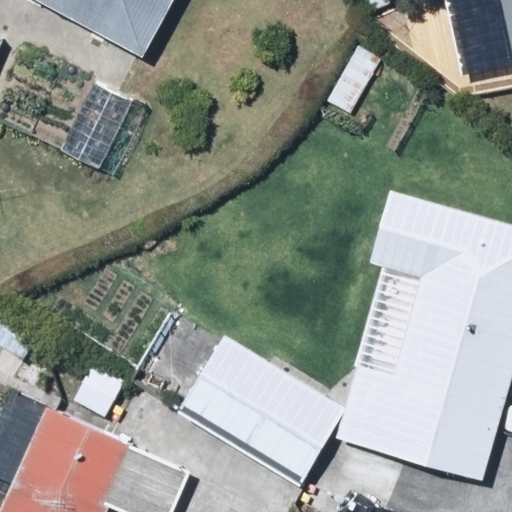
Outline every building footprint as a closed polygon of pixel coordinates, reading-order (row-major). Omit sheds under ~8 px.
[(26,0),(134,58),(165,0),(26,0)] [(511,0),(484,0),(498,67),(511,63),(511,0)] [(138,98),(92,77),(59,150),(105,171),(138,98)] [(337,443),(472,478),(511,328),(511,239),(399,209),(337,443)] [(219,338),(171,408),(283,484),(331,414),(219,338)] [(1,511),(96,511),(120,455),(38,422),(1,511)]
